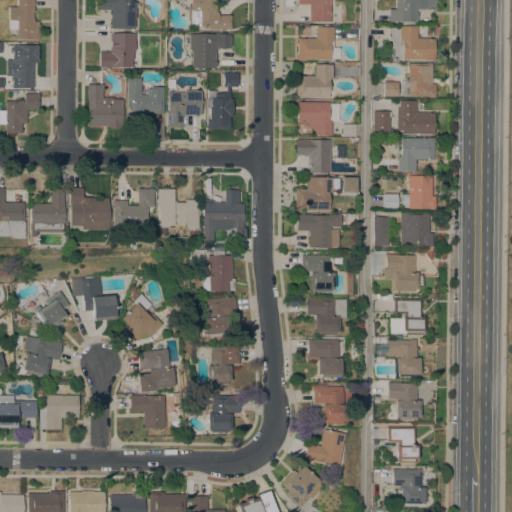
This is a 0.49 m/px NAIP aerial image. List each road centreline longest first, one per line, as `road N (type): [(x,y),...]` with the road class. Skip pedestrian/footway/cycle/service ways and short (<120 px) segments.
road 1 (residential): [(214,462),(244,461),(273,432),(274,358),(260,244),(263,0)]
road 2 (primary): [(475,478),(478,0)]
road 3 (residential): [(262,159),(0,156)]
road 4 (residential): [(214,462),(0,458)]
road 5 (residential): [(65,157),(66,0)]
